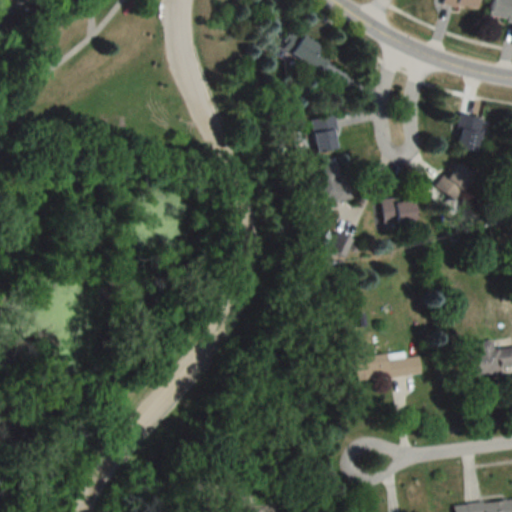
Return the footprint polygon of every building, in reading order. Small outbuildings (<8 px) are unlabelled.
[(438,0),(437,3),(468,12),(472,0),(438,0)] [(511,0),(486,0),(484,18),(511,22),(511,0)] [(307,149),(331,149),(331,117),(307,117),(307,149)] [(476,132),(454,128),(450,148),(472,152),(476,132)] [(337,162),(306,167),(312,205),(344,199),(337,162)] [(469,177),(452,162),(431,186),(448,201),(469,177)] [(377,223),(409,222),(408,199),(376,200),(377,223)] [(323,252),(341,258),(348,240),(331,233),(323,252)] [(510,340),(470,341),(470,352),(459,353),(460,377),(498,376),(497,368),(511,368),(510,340)] [(350,358),(352,380),(418,373),(416,356),(402,357),(401,352),(350,358)] [(511,511),(511,498),(450,506),(450,511),(511,511)]
